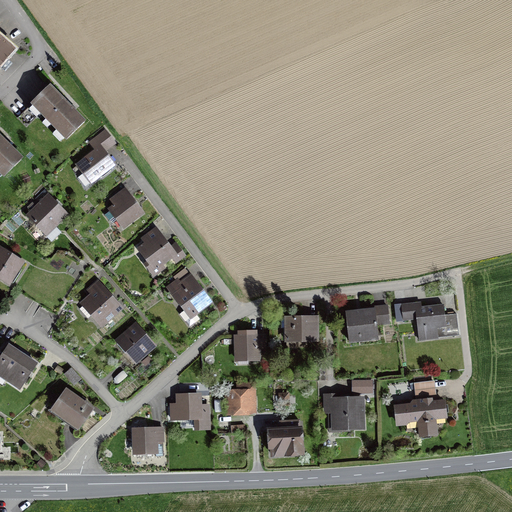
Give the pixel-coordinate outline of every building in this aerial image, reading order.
[(0,66),(15,50),(0,36),(0,66)] [(16,117),(24,127),(39,113),(65,139),(83,122),(48,86),(16,117)] [(105,156),(116,147),(105,132),(87,145),(94,154),(74,168),(89,187),(114,168),(105,156)] [(0,139),(0,178),(20,159),(0,139)] [(126,189),(109,202),(112,207),(107,211),(122,233),(145,216),(126,189)] [(47,195),(25,218),(47,240),(70,218),(47,195)] [(144,269),(153,281),(165,271),(162,267),(170,261),(175,267),(186,259),(175,245),(170,249),(155,229),(139,241),(142,245),(135,250),(147,267),(144,269)] [(25,264),(0,247),(0,282),(10,288),(25,264)] [(189,277),(185,270),(173,280),(175,282),(178,280),(180,283),(189,277)] [(175,282),(165,290),(189,322),(211,305),(189,277),(180,283),(178,280),(175,282)] [(79,305),(101,330),(123,311),(98,282),(86,292),(89,296),(79,305)] [(447,332),(444,307),(422,310),(421,305),(402,307),(403,322),(417,321),(419,344),(438,342),(437,333),(447,332)] [(378,344),(376,329),(389,328),(388,310),(343,314),(346,348),(378,344)] [(318,320),(283,320),(283,346),(318,346),(318,320)] [(135,324),(114,343),(135,367),(156,348),(135,324)] [(266,337),(233,338),(234,363),(266,362),(266,337)] [(0,382),(3,385),(8,377),(22,356),(7,346),(0,356),(0,382)] [(36,365),(22,356),(8,377),(23,386),(36,365)] [(354,378),(353,393),(374,393),(375,379),(354,378)] [(414,380),(415,394),(437,393),(436,379),(414,380)] [(235,391),(224,391),(224,410),(231,410),(231,418),(256,418),(256,384),(235,384),(235,391)] [(64,391),(49,412),(76,432),(92,411),(64,391)] [(288,393),(280,394),(281,404),(289,403),(288,393)] [(201,396),(176,396),(176,407),(170,407),(170,424),(193,423),(193,433),(211,433),(211,406),(201,406),(201,396)] [(323,396),(323,415),(331,415),(331,432),(365,432),(365,399),(340,399),(340,396),(323,396)] [(410,407),(393,409),(394,430),(417,428),(419,441),(437,440),(436,423),(447,422),(445,403),(432,404),(432,402),(413,403),(410,407)] [(300,422),(279,423),(280,430),(265,431),(266,453),(270,453),(270,460),(302,458),(301,429),(300,422)] [(245,425),(231,426),(231,434),(245,433),(245,425)] [(164,430),(131,431),(132,457),(158,456),(158,446),(164,446),(164,430)]
